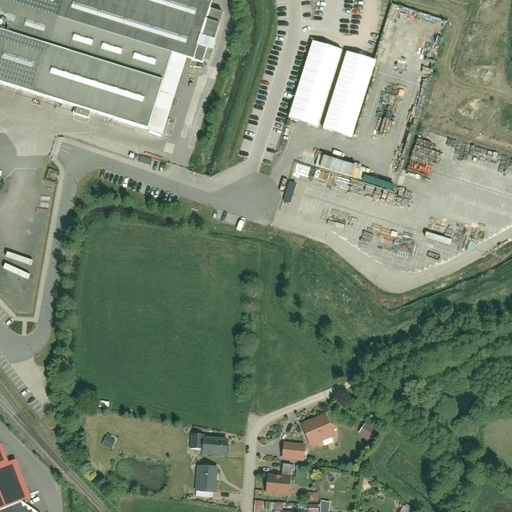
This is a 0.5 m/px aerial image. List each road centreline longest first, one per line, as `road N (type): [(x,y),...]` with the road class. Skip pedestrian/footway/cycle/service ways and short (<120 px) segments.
road 1 (track): [(253,424),(511,313)]
road 2 (unknown): [(0,148),(44,125),(185,146)]
road 3 (unknown): [(185,146),(219,35),(215,0)]
